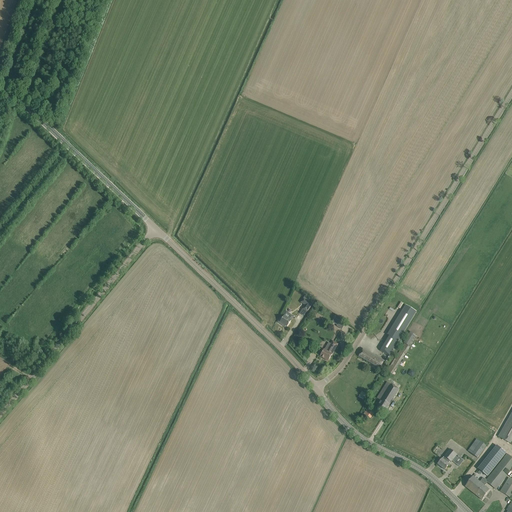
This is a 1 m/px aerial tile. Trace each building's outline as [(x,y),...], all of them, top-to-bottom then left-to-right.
[(312,304),(304,298),(301,303),(305,305),(300,314),(304,316),(312,304)] [(380,351),(388,356),(416,312),(406,305),(387,335),(389,336),(380,351)] [(287,327),(294,317),(285,312),(282,316),(284,317),(283,319),(281,318),(278,322),(278,323),(282,326),(283,325),(284,325),(287,327)] [(350,329),(345,337),(351,340),(356,333),(350,329)] [(387,371),(392,375),(410,347),(417,336),(411,332),(404,343),(405,343),(387,371)] [(325,350),(327,351),(326,352),(324,350),(320,357),(328,361),(338,344),(332,341),(331,344),(329,343),(325,350)] [(384,361),(363,349),(359,357),(380,369),(384,361)] [(367,377),(373,381),(376,376),(369,372),(367,377)] [(385,413),(399,390),(387,382),(377,398),(381,401),(377,407),(385,413)] [(364,414),(370,419),(374,412),(368,408),(364,414)] [(511,444),(511,412),(498,437),(511,444)] [(477,439),(468,451),(478,458),(486,446),(477,439)] [(497,445),(478,469),(487,477),(506,453),(497,445)] [(434,451),(439,456),(444,450),(438,446),(434,451)] [(457,455),(450,449),(438,464),(445,470),(449,464),(448,463),(450,461),(451,462),(452,461),(457,465),(462,459),(459,456),(458,458),(456,456),(457,455)] [(511,470),(511,457),(508,454),(486,481),(484,479),(481,483),(477,479),(479,476),(476,473),(465,487),(482,500),(490,490),(485,486),(487,482),(496,490),(511,470)] [(500,492),(511,498),(511,496),(511,479),(509,478),(500,492)]
